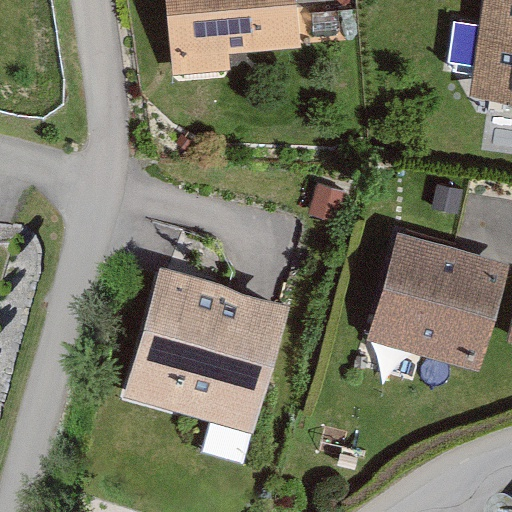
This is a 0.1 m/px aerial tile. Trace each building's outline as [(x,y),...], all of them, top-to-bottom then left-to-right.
[(167,0),(175,73),(228,67),(227,53),(298,46),(292,0),(167,0)] [(511,0),(484,0),(473,97),(511,102),(511,0)] [(463,189),(438,184),(433,207),(458,212),(463,189)] [(342,192),(317,187),(312,215),(337,220),(342,192)] [(511,265),(400,234),(370,338),(481,369),(511,265)] [(286,308),(161,272),(125,396),(251,432),(286,308)]
